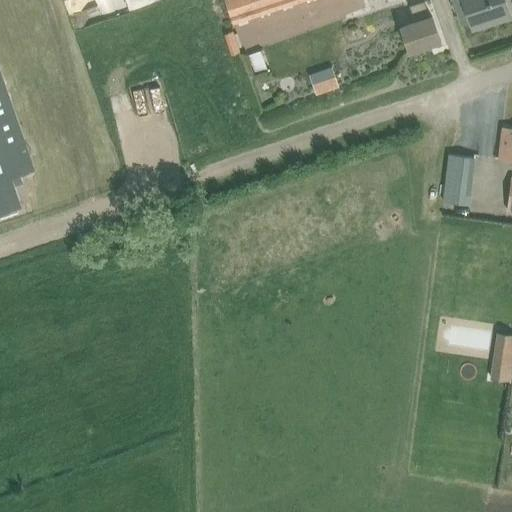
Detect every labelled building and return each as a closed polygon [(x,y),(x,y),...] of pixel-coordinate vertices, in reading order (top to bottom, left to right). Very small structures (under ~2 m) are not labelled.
[(223,0),(233,26),(311,0),(223,0)] [(511,16),(505,0),(452,0),(461,25),(471,22),(473,29),(489,24),(488,22),(510,15),(510,17),(511,16)] [(441,40),(433,16),(431,17),(425,1),(411,5),(416,21),(402,26),(410,50),(441,40)] [(232,55),(234,54),(241,52),(235,30),(225,34),(232,55)] [(36,169),(29,150),(0,66),(0,211),(22,204),(16,185),(24,182),(21,174),(36,169)] [(309,75),(317,96),(339,88),(332,67),(309,75)] [(132,88),(142,115),(168,106),(158,79),(132,88)] [(499,158),(511,159),(511,127),(503,126),(499,158)] [(446,202),(471,203),(473,155),(447,154),(446,202)] [(511,367),(511,353),(496,351),(492,378),(510,381),(511,367)]
